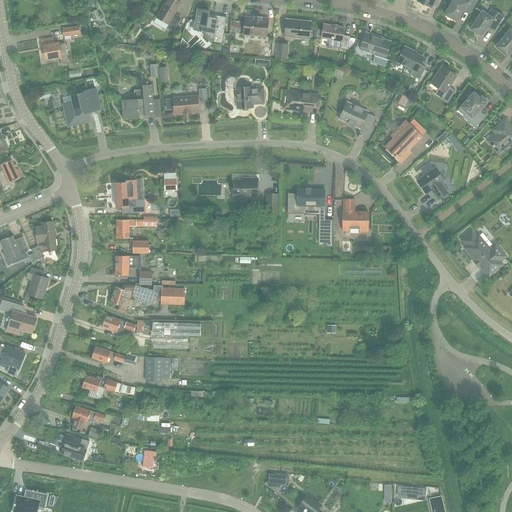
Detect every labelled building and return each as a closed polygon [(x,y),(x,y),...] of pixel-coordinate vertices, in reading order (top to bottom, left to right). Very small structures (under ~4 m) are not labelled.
[(181,3),(176,0),(165,0),(156,17),(168,24),(166,28),(173,32),(179,21),(172,17),(181,3)] [(452,18),(457,21),(463,9),(469,13),(476,0),(452,0),(445,14),(446,15),(447,17),(450,19),(452,18)] [(204,36),(209,41),(222,43),(226,19),(208,17),(209,11),(197,8),(194,25),(199,31),(205,32),(204,36)] [(488,14),(482,10),(470,29),(481,36),(488,26),(494,30),(503,16),(491,8),(488,14)] [(268,18),(261,17),(253,16),(253,17),(245,17),(243,35),(266,37),(268,18)] [(286,20),(284,36),(309,38),(310,30),(310,27),(311,22),(286,20)] [(315,35),(321,36),(321,38),(342,41),(341,48),(347,50),(350,36),(343,35),(344,27),(323,24),(322,31),(316,30),(315,35)] [(63,37),(80,34),(78,25),(62,28),(63,37)] [(511,31),(510,29),(495,46),(507,56),(511,49),(511,31)] [(374,55),(385,58),(386,55),(391,41),(377,37),(377,36),(365,32),(360,49),(375,54),(374,55)] [(62,65),(69,64),(65,43),(59,44),(58,43),(54,44),(53,38),(42,40),(43,51),(45,51),(46,59),(60,56),(62,65)] [(286,60),(287,44),(278,43),(276,59),(286,60)] [(270,46),(263,47),(265,54),(272,53),(270,46)] [(412,50),(404,46),(397,62),(412,69),(409,75),(419,79),(425,67),(420,64),(423,57),(412,51),(412,50)] [(255,59),(255,65),(269,67),(270,60),(255,59)] [(158,78),(157,64),(149,65),(150,77),(158,78)] [(434,94),(447,102),(455,90),(449,87),(457,76),(442,66),(430,83),(438,88),(434,94)] [(222,78),(224,84),(232,81),(230,75),(222,78)] [(100,77),(93,78),(95,86),(102,85),(100,77)] [(133,99),(121,100),(122,119),(140,117),(140,115),(145,114),(145,116),(154,115),(151,84),(142,85),(142,89),(134,89),(133,99)] [(252,103),(263,103),(262,87),(251,87),(251,86),(236,87),(237,108),(241,108),(242,110),(247,110),(249,107),(252,107),(252,103)] [(402,87),(399,92),(407,97),(410,92),(402,87)] [(72,102),(63,104),(68,126),(86,122),(84,113),(100,109),(96,88),(84,91),(84,92),(71,95),(72,102)] [(166,109),(173,109),(174,114),(183,113),(191,113),(191,112),(199,112),(198,102),(207,101),(206,88),(198,89),(199,96),(197,96),(172,98),(173,99),(166,99),(166,109)] [(303,111),(318,113),(320,95),(291,91),(290,94),(284,93),(283,105),(289,106),(288,109),(299,110),(299,109),(303,110),(303,111)] [(398,91),(393,99),(404,106),(408,98),(407,97),(399,92),(398,91)] [(462,116),(475,128),(485,117),(478,111),(486,103),(485,102),(487,101),(481,96),(480,97),(474,92),(472,93),(470,91),(465,96),(467,99),(460,107),(466,112),(462,116)] [(355,105),(346,102),(339,119),(348,123),(354,126),(360,129),(361,127),(369,131),(375,117),(367,113),(368,111),(363,109),(363,108),(355,105)] [(490,143),(498,153),(511,141),(511,127),(505,119),(492,130),(498,137),(490,143)] [(421,136),(408,124),(402,130),(400,128),(392,136),(394,138),(386,147),(401,162),(410,152),(408,150),(421,136)] [(445,131),(436,140),(438,143),(446,136),(448,134),(445,131)] [(448,134),(446,136),(453,144),(458,140),(451,132),(448,134)] [(465,135),(461,140),(465,143),(469,139),(465,135)] [(12,159),(0,164),(0,179),(3,187),(12,184),(10,182),(22,177),(16,164),(14,165),(12,159)] [(444,181),(435,168),(435,167),(433,168),(429,162),(415,171),(415,172),(420,169),(424,175),(416,181),(425,194),(431,190),(438,199),(448,192),(441,183),(444,181)] [(487,163),(482,168),(485,173),(491,168),(487,163)] [(233,196),(257,196),(257,178),(248,178),(248,180),(233,180),(233,196)] [(175,179),(164,179),(164,195),(175,195),(175,179)] [(115,183),(116,200),(116,207),(128,207),(136,206),(136,198),(137,198),(136,180),(126,181),(126,182),(115,183)] [(287,200),(287,213),(305,214),(305,215),(317,215),(317,206),(324,206),(324,200),(324,189),(311,189),(311,188),(310,188),(306,188),(305,188),(305,190),(297,190),(297,193),(287,193),(287,200)] [(278,216),(278,210),(278,194),(266,194),(265,209),(265,216),(278,216)] [(354,199),(343,199),(343,211),(342,231),(349,231),(350,228),(359,228),(359,233),(367,233),(368,212),(354,211),(354,199)] [(129,220),(129,219),(116,219),(116,238),(129,238),(129,226),(156,226),(156,217),(144,217),(144,220),(136,219),(136,220),(129,220)] [(318,234),(318,242),(332,243),(332,235),(332,220),(331,220),(324,219),(324,234),(318,234)] [(31,249),(33,253),(37,261),(47,263),(41,253),(46,251),(46,250),(56,249),(52,222),(42,223),(43,227),(36,228),(38,246),(31,249)] [(485,239),(489,236),(483,228),(478,232),(485,239)] [(476,237),(472,233),(470,233),(463,239),(463,241),(466,245),(464,247),(475,260),(473,261),(479,267),(480,266),(488,275),(502,264),(499,261),(505,256),(495,244),(489,249),(478,236),(476,237)] [(13,235),(0,240),(5,252),(3,253),(8,265),(16,262),(13,257),(29,250),(23,236),(15,240),(13,235)] [(148,253),(149,241),(132,241),(132,253),(148,253)] [(249,262),(250,255),(238,253),(238,260),(249,262)] [(128,256),(116,256),(115,275),(128,275),(128,267),(140,268),(140,257),(128,256)] [(43,298),(49,279),(43,277),(44,271),(31,267),(30,273),(27,272),(25,279),(32,280),(28,294),(30,295),(43,298)] [(139,284),(152,284),(151,271),(139,271),(139,284)] [(161,298),(162,286),(153,285),(153,290),(134,285),(132,292),(131,291),(131,292),(127,291),(115,287),(110,302),(118,305),(117,310),(131,315),(134,308),(132,307),(135,300),(149,305),(161,298)] [(162,288),(162,298),(185,299),(185,289),(162,288)] [(7,331),(20,335),(21,330),(33,333),(37,318),(22,313),(24,306),(2,300),(0,306),(0,309),(12,313),(7,331)] [(106,315),(102,327),(122,334),(124,328),(134,331),(136,325),(106,315)] [(152,322),(151,348),(188,349),(188,336),(200,336),(200,323),(152,322)] [(0,360),(9,364),(6,372),(15,375),(18,368),(19,368),(25,353),(7,346),(6,347),(0,345),(0,360)] [(125,356),(116,353),(110,351),(95,346),(91,358),(106,363),(108,357),(124,362),(133,364),(134,362),(136,363),(138,356),(136,356),(126,354),(125,356)] [(171,358),(162,358),(146,357),(145,381),(161,381),(161,378),(170,378),(171,358)] [(135,387),(126,386),(116,382),(97,376),(96,378),(86,375),(81,387),(89,390),(87,396),(98,399),(100,399),(102,397),(104,388),(113,391),(123,392),(133,395),(135,387)] [(0,401),(9,388),(0,382),(0,401)] [(106,414),(105,415),(96,412),(90,411),(90,410),(75,405),(71,417),(75,419),(72,427),(81,430),(84,422),(86,423),(89,416),(94,418),(104,422),(109,424),(112,416),(106,414)] [(143,420),(158,421),(159,412),(144,411),(132,409),(130,418),(143,420)] [(98,438),(100,430),(90,427),(88,435),(98,438)] [(64,446),(61,453),(82,460),(89,441),(66,434),(62,446),(64,446)] [(103,453),(121,454),(121,446),(104,445),(103,453)] [(269,474),(268,485),(288,486),(289,476),(269,474)] [(16,495),(12,511),(37,511),(39,507),(44,508),(47,494),(26,490),(26,491),(28,491),(27,496),(25,495),(24,497),(16,495)] [(305,511),(303,511),(317,511),(316,511),(320,505),(307,496),(300,506),(304,509),(304,510),(305,511)] [(443,511),(441,499),(429,501),(431,511),(443,511)]
